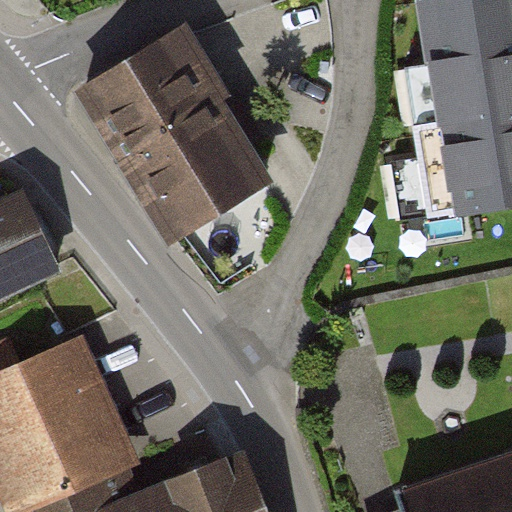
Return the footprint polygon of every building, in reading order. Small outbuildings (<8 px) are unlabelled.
[(511,0),(445,0),(424,4),(443,123),(416,127),(431,217),(511,204),(511,0)] [(175,46),(88,100),(182,253),(269,199),(175,46)] [(0,296),(60,269),(27,196),(0,209),(0,296)] [(261,511),(241,463),(136,505),(67,349),(24,370),(10,344),(0,347),(0,438),(29,508),(35,506),(37,511),(261,511)] [(511,511),(511,457),(399,495),(404,511),(511,511)]
